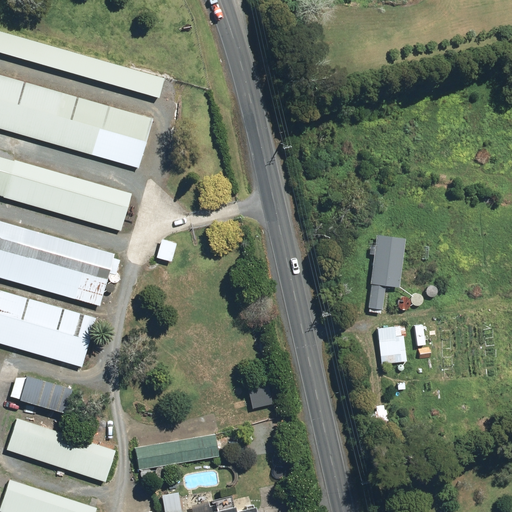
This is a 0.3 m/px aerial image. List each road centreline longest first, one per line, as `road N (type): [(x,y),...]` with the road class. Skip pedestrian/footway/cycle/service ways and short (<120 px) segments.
road 1 (tertiary): [(340,511),(271,194),(212,0)]
road 2 (unknown): [(0,62),(152,105),(159,124),(145,180)]
road 3 (unknown): [(0,142),(145,180)]
road 4 (unknown): [(120,432),(268,412)]
road 5 (unknown): [(271,194),(132,233)]
road 6 (unknown): [(132,233),(98,371)]
road 7 (unknown): [(132,233),(0,207)]
road 8 (unknown): [(0,459),(117,496)]
